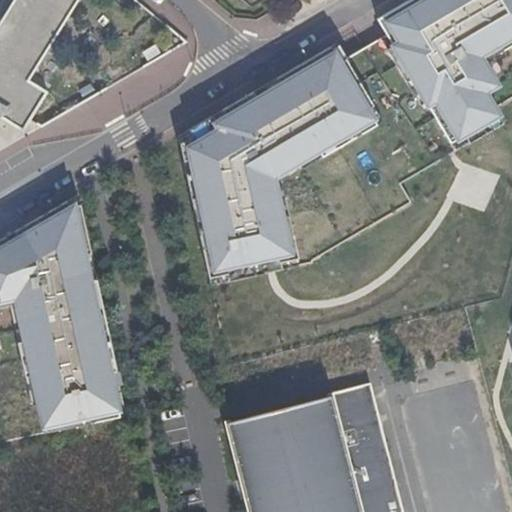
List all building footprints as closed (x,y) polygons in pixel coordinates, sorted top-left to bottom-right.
[(0,0),(0,117),(1,118),(24,132),(48,93),(29,81),(78,0),(0,0)] [(450,144),(464,136),(468,142),(469,144),(503,124),(484,93),(497,85),(484,63),(480,57),(500,45),(503,51),(511,46),(511,0),(424,0),(423,1),(422,0),(410,0),(377,20),(386,36),(392,46),(386,50),(406,83),(412,79),(419,92),(450,144)] [(380,39),(386,50),(392,46),(386,36),(380,39)] [(340,63),(345,60),(336,44),(330,47),(340,63)] [(484,63),(503,51),(500,45),(480,57),(484,63)] [(322,158),(376,126),(367,110),(373,107),(345,60),(340,63),(330,47),(276,79),(279,85),(257,99),(253,92),(251,93),(222,110),(226,117),(215,123),(211,117),(189,130),(193,136),(179,144),(183,162),(190,160),(193,173),(185,175),(193,210),(201,208),(206,234),(199,235),(208,278),(226,274),(227,282),(282,271),(281,263),(298,260),(285,198),(278,200),(273,179),(319,152),(322,158)] [(279,85),(276,79),(253,92),(257,99),(279,85)] [(413,96),(419,92),(412,79),(406,83),(413,96)] [(382,123),(373,107),(367,110),(376,126),(382,123)] [(226,117),(222,110),(211,117),(215,123),(226,117)] [(193,136),(189,130),(177,137),(179,144),(193,136)] [(453,150),(468,142),(464,136),(450,144),(453,150)] [(278,200),(285,198),(281,182),(322,158),(319,152),(273,179),(278,200)] [(183,162),(185,175),(193,173),(190,160),(183,162)] [(90,254),(89,247),(77,195),(0,239),(0,306),(8,305),(15,304),(23,340),(16,342),(24,377),(31,376),(37,403),(43,433),(118,417),(112,389),(109,372),(116,371),(112,353),(105,354),(96,315),(103,314),(96,279),(89,281),(83,255),(90,254)] [(201,208),(193,210),(199,235),(206,234),(201,208)] [(89,281),(96,279),(90,254),(83,255),(89,281)] [(281,263),(282,271),(300,267),(298,260),(281,263)] [(209,285),(227,282),(226,274),(208,278),(209,285)] [(8,305),(16,342),(23,340),(15,304),(8,305)] [(112,353),(103,314),(96,315),(105,354),(112,353)] [(109,372),(112,389),(119,387),(116,371),(109,372)] [(30,405),(37,403),(31,376),(24,377),(30,405)] [(248,511),(400,511),(368,388),(226,426),(248,511)]
